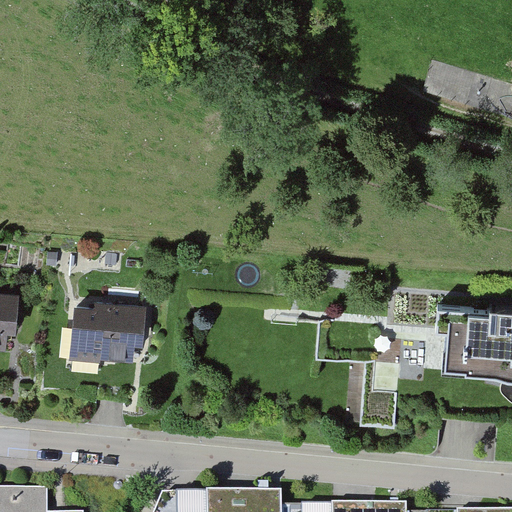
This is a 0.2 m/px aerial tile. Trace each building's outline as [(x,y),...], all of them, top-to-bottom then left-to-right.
[(0,350),(7,351),(8,335),(19,336),(22,292),(0,289),(0,350)] [(511,303),(492,302),(491,309),(441,304),(438,327),(454,329),(450,366),(511,372),(511,303)] [(154,311),(77,306),(73,358),(134,362),(135,350),(141,351),(148,328),(153,329),(154,311)] [(0,511),(51,511),(49,492),(0,492),(0,511)] [(283,511),(284,495),(209,497),(209,511),(283,511)] [(180,497),(180,511),(208,511),(208,497),(180,497)]
